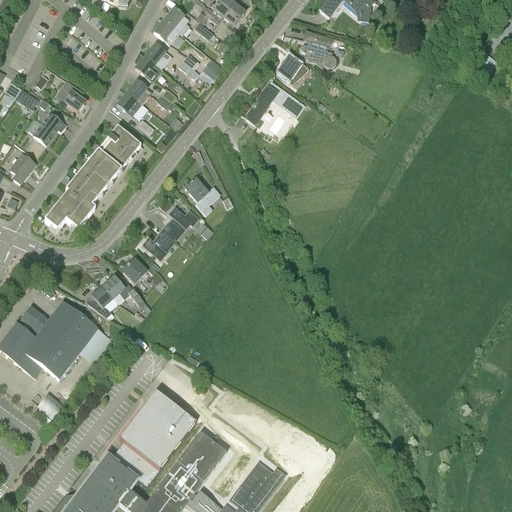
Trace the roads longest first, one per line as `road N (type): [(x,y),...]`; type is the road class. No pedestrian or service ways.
road 1 (unclassified): [(13,239),(57,255),(103,241),(297,0)]
road 2 (unclassified): [(13,239),(94,121),(157,0)]
road 3 (residential): [(39,511),(147,365)]
